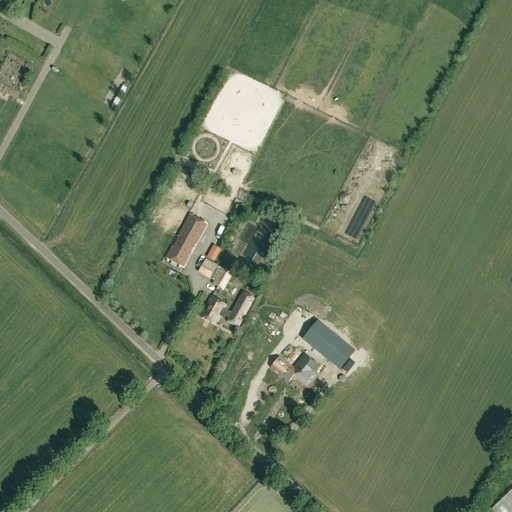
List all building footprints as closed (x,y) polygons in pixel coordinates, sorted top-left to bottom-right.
[(12,0),(0,0),(14,9),(18,3),(12,0)] [(183,268),(189,257),(188,256),(194,246),(195,246),(207,224),(190,215),(178,237),(179,237),(173,248),(172,247),(166,259),(172,262),(177,264),(177,265),(183,268)] [(213,231),(222,234),(226,222),(217,219),(213,231)] [(216,255),(223,259),(225,254),(231,257),(233,251),(221,245),(216,255)] [(225,255),(222,263),(227,266),(231,257),(225,255)] [(203,261),(199,268),(210,274),(211,273),(216,276),(221,266),(216,264),(214,267),(203,261)] [(223,291),(231,274),(221,268),(212,284),(223,291)] [(238,327),(253,299),(243,293),(232,313),(223,308),(225,305),(211,297),(200,317),(215,324),(219,316),(223,318),(225,316),(229,318),(228,321),(238,327)] [(355,352),(318,321),(303,340),(340,370),(355,352)] [(380,334),(373,345),(386,352),(393,341),(380,334)] [(293,360),(299,352),(295,349),(289,357),(293,360)] [(310,377),(318,365),(303,354),(293,368),(279,357),(270,369),(289,383),(292,378),(306,388),(312,379),(310,377)] [(511,511),(511,490),(492,510),(494,511),(511,511)]
